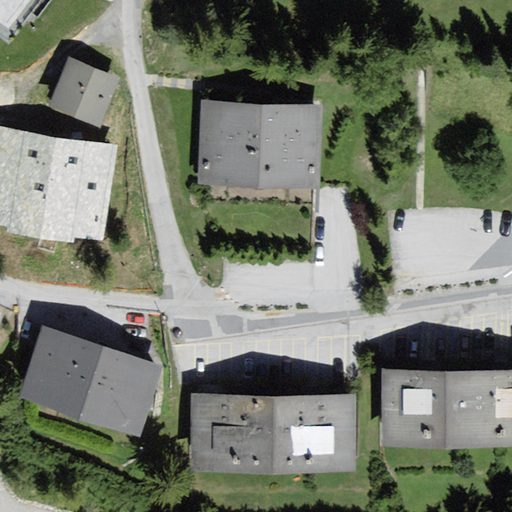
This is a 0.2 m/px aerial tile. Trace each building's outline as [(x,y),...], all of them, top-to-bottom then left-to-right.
[(0,0),(0,18),(9,25),(27,0),(0,0)] [(96,138),(114,86),(58,67),(40,119),(96,138)] [(312,194),(315,111),(193,103),(189,188),(312,194)] [(119,149),(0,132),(0,238),(105,253),(119,149)] [(130,447),(157,373),(29,327),(3,400),(130,447)] [(511,450),(511,372),(447,373),(446,452),(511,450)] [(446,452),(447,373),(367,374),(366,453),(446,452)] [(177,473),(260,473),(260,401),(177,402),(177,473)] [(260,401),(260,473),(347,473),(347,401),(260,401)]
